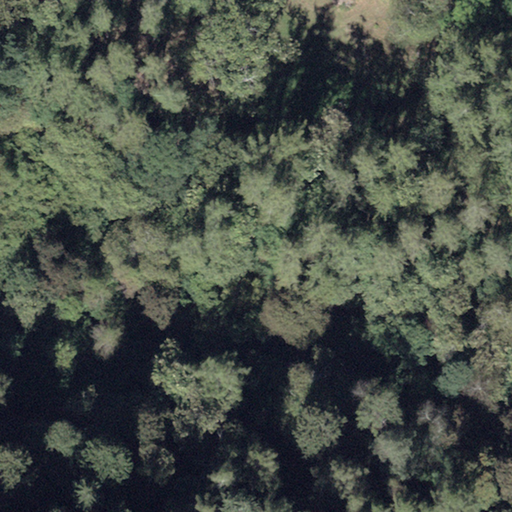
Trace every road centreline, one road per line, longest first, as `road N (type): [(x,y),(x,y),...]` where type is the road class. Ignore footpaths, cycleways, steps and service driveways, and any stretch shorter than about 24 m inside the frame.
road 1 (track): [(511,377),(0,281)]
road 2 (track): [(511,251),(472,206),(416,167),(360,144),(224,119)]
